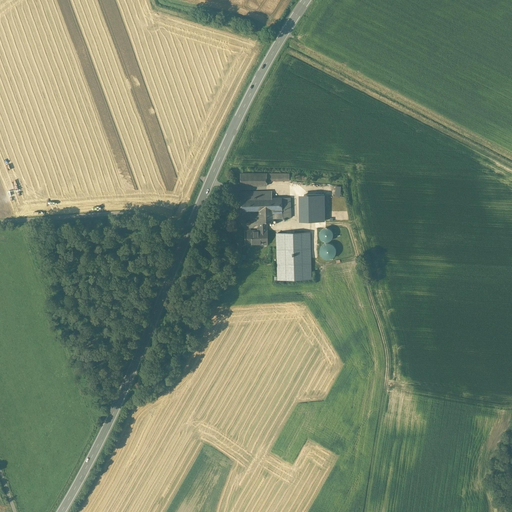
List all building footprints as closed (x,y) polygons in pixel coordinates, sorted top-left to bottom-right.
[(241,174),(241,186),(267,186),(267,181),(290,181),(290,174),(241,174)] [(241,193),(241,211),(259,210),(273,210),(282,210),(282,215),(291,215),(291,197),(270,198),(270,192),(241,193)] [(310,194),(301,194),(301,222),(311,221),(310,194)] [(273,210),(259,210),(260,231),(267,231),(267,223),(273,222),(273,210)] [(322,241),(325,242),(327,242),(330,241),(332,239),(333,236),(333,233),(332,231),(329,229),(327,228),(324,228),(322,229),(320,231),(319,234),(319,236),(320,239),(322,241)] [(260,231),(247,231),(248,244),(267,244),(267,231),(260,231)] [(310,233),(277,233),(278,280),(311,279),(310,233)] [(320,255),(322,257),(324,259),(327,260),(330,259),(332,258),(334,256),(336,254),(336,251),(335,248),(333,245),(331,244),(328,243),(324,244),(322,245),(320,247),(320,250),(320,253),(320,255)]
